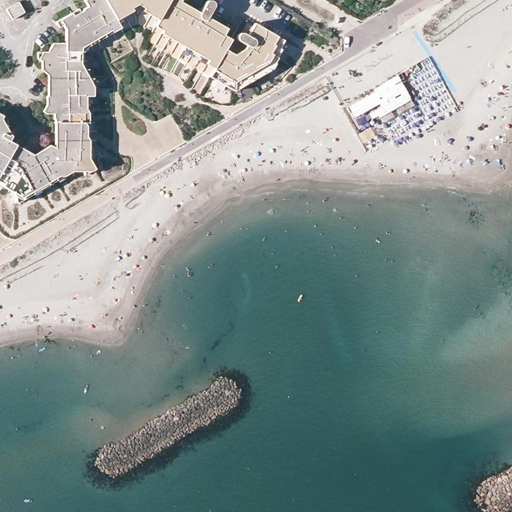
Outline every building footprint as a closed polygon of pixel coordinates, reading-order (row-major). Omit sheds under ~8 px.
[(78,51),(78,46),(91,38),(118,23),(116,19),(114,15),(105,0),(93,0),(97,6),(75,19),(73,15),(72,13),(61,20),(65,28),(65,43),(66,51),(78,51)] [(84,0),(85,0),(88,6),(83,9),(84,10),(73,15),(75,19),(97,6),(93,0),(84,0)] [(129,6),(128,3),(133,0),(140,0),(147,3),(145,6),(161,15),(169,0),(105,0),(114,15),(129,6)] [(132,11),(130,8),(137,5),(144,8),(142,12),(158,20),(161,15),(145,6),(147,3),(140,0),(133,0),(128,3),(129,6),(114,15),(116,19),(132,11)] [(166,27),(165,29),(189,43),(212,56),(210,59),(217,63),(225,49),(231,40),(223,36),(226,30),(211,20),(217,10),(214,9),(212,8),(213,4),(211,1),(208,1),(206,1),(200,13),(180,2),(180,0),(169,0),(161,15),(158,20),(157,22),(166,27)] [(7,9),(12,18),(24,12),(19,2),(7,9)] [(210,59),(212,56),(189,43),(165,29),(166,27),(157,22),(155,26),(163,31),(162,33),(172,40),(195,53),(209,60),(207,64),(215,68),(217,63),(210,59)] [(84,51),(84,49),(98,41),(121,28),(118,23),(91,38),(78,46),(78,51),(84,51)] [(240,42),(246,45),(244,50),(235,55),(225,49),(217,63),(215,68),(212,72),(229,82),(226,86),(235,91),(244,85),(242,81),(263,68),(267,72),(272,69),(276,65),(275,64),(270,61),(274,55),(272,55),(277,47),(275,46),(279,39),(262,28),(259,27),(260,25),(256,25),(254,24),(251,29),(249,28),(246,26),(245,26),(241,33),(239,33),(237,36),(237,39),(240,42)] [(275,46),(277,47),(272,55),(274,55),(270,61),(275,64),(278,58),(277,57),(281,50),(280,48),(283,41),(279,39),(275,46)] [(58,140),(84,140),(84,135),(84,96),(88,96),(88,78),(84,78),(79,78),(78,51),(66,51),(65,43),(53,43),(48,52),(43,52),(39,59),(41,61),(51,60),(52,95),(48,95),(46,96),(47,104),(43,111),(48,114),(53,113),(54,119),(55,119),(55,121),(58,121),(58,140)] [(41,61),(41,69),(48,69),(48,95),(52,95),(51,60),(41,61)] [(267,72),(263,68),(242,81),(244,85),(267,72)] [(212,72),(210,76),(226,86),(229,82),(212,72)] [(399,75),(346,107),(356,128),(411,100),(399,75)] [(0,118),(0,131),(6,135),(4,138),(8,140),(10,136),(1,119),(0,118)] [(0,171),(16,145),(8,140),(4,138),(6,135),(0,131),(0,171)] [(0,171),(0,178),(6,182),(4,186),(17,194),(35,183),(56,172),(59,176),(64,176),(73,171),(82,170),(92,164),(89,159),(89,157),(84,157),(84,140),(58,140),(58,149),(53,152),(50,149),(49,149),(34,158),(22,153),(23,149),(16,145),(0,171)] [(55,140),(55,147),(50,145),(32,154),(23,149),(22,153),(34,158),(49,149),(50,149),(53,152),(58,149),(58,140),(55,140)] [(82,170),(84,174),(95,169),(94,168),(92,164),(82,170)] [(17,197),(19,198),(41,186),(59,176),(56,172),(35,183),(17,194),(17,197)]
